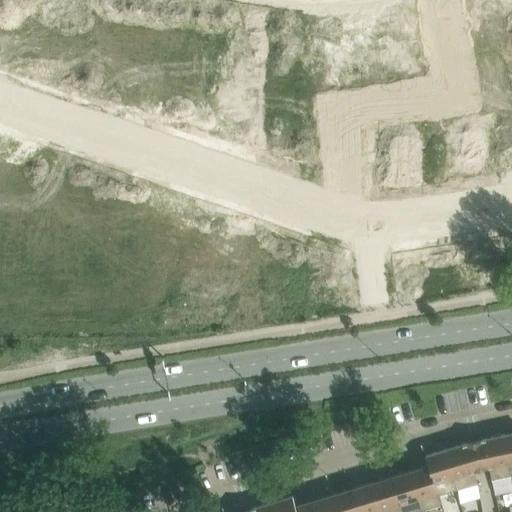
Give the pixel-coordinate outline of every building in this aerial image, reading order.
[(511,0),(456,0),(473,103),(349,123),(360,191),(511,166),(511,0)] [(511,432),(503,434),(511,475),(511,476),(511,432)] [(482,439),(474,441),(481,468),(489,466),(492,479),(511,475),(503,434),(482,439)] [(473,470),(481,468),(474,441),(466,443),(445,449),(457,489),(477,483),(473,470)] [(445,449),(426,455),(441,504),(442,504),(439,494),(455,490),(457,489),(445,449)] [(429,465),(410,470),(422,510),(441,504),(426,455),(427,458),(429,465)] [(410,470),(391,476),(401,511),(414,511),(422,510),(410,470)] [(401,511),(391,476),(372,482),(381,510),(381,511),(401,511)] [(381,511),(381,510),(372,482),(353,488),(360,511),(381,511)] [(360,511),(353,488),(334,493),(339,511),(360,511)] [(339,511),(334,493),(314,499),(318,511),(339,511)] [(297,511),(292,495),(273,501),(276,511),(297,511)] [(318,511),(314,499),(296,505),(294,498),(293,495),(292,495),(297,511),(318,511)] [(276,511),(273,501),(252,508),(245,511),(276,511)]
